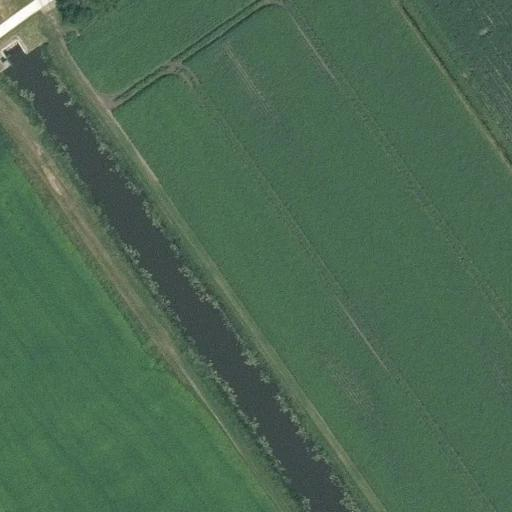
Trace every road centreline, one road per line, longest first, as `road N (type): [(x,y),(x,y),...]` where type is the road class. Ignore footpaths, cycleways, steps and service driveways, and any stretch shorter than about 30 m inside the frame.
road 1 (track): [(382,511),(69,60),(44,0)]
road 2 (track): [(286,511),(0,107)]
